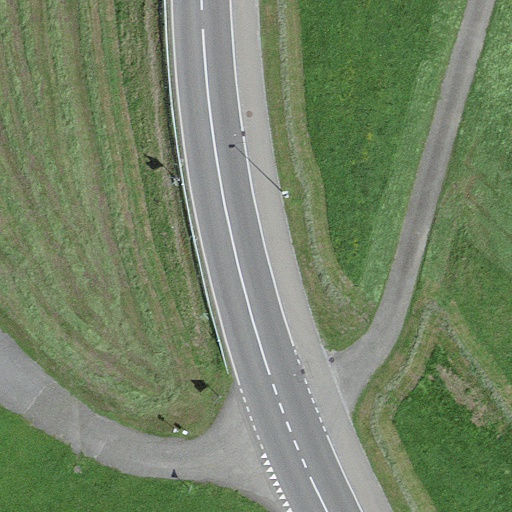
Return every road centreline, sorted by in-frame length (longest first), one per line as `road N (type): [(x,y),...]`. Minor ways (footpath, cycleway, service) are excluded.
road 1 (secondary): [(327,511),(289,430),(248,305),(213,141),(201,0)]
road 2 (track): [(289,430),(216,462),(153,461),(99,444),(0,368)]
